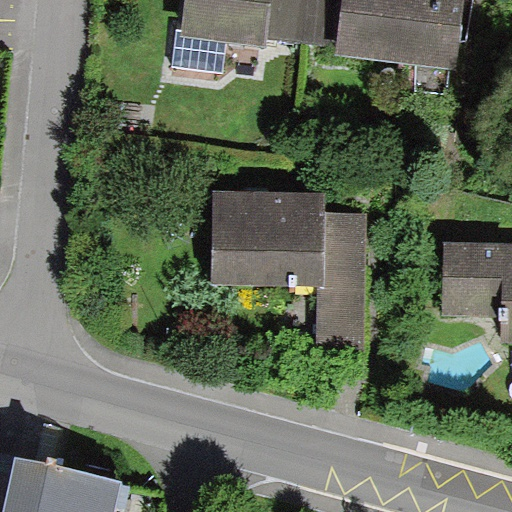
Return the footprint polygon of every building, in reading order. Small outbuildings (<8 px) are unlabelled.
[(187,0),(184,34),(266,44),(267,38),(271,0),(187,0)] [(344,0),(271,0),(267,38),(339,47),(344,0)] [(464,0),(344,0),(339,47),(336,53),(457,67),(464,0)] [(322,192),(214,191),(212,285),(320,286),(319,347),(364,347),(366,212),(322,211),(322,192)] [(511,224),(439,222),(435,316),(511,319),(511,224)] [(125,511),(0,479),(0,511),(125,511)]
